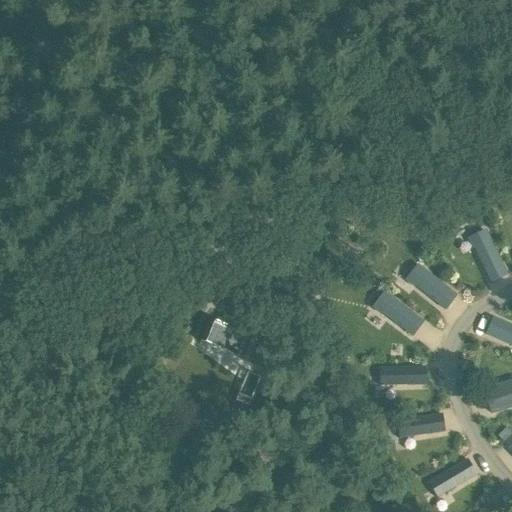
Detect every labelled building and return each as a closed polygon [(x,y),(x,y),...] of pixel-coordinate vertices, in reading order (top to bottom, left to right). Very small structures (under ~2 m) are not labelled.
[(486,229),(467,238),(472,249),(474,248),(491,282),(508,274),(486,229)] [(418,264),(406,280),(414,287),(416,286),(446,310),(457,295),(418,264)] [(319,284),(307,289),(311,297),(322,292),(319,284)] [(385,291),(372,307),(381,314),(383,313),(414,336),(425,321),(385,291)] [(511,326),(492,318),(485,334),(511,346),(511,326)] [(209,320),(200,342),(239,358),(248,336),(209,320)] [(425,368),(381,369),(382,386),(425,385),(425,368)] [(511,379),(483,389),(491,413),(511,406),(511,379)] [(239,394),(236,401),(249,406),(252,400),(239,394)] [(442,415),(398,422),(401,438),(444,432),(442,415)] [(506,428),(497,436),(503,442),(511,434),(506,428)] [(467,460),(430,483),(438,497),(476,474),(467,460)]
